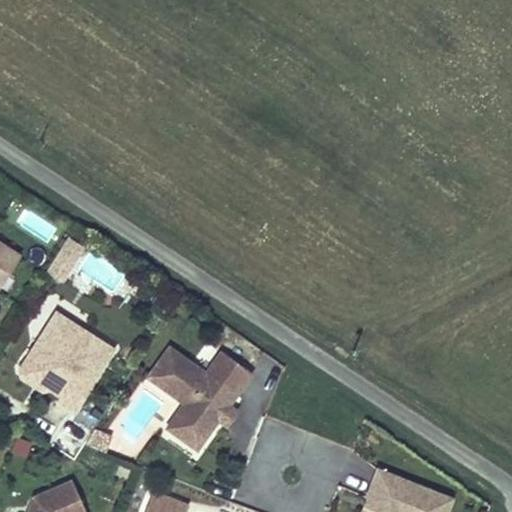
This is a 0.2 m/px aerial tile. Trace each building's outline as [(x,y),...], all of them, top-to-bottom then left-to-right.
[(85,249),(68,237),(45,272),(62,283),(85,249)] [(0,285),(20,255),(0,242),(0,285)] [(72,340),(80,327),(56,312),(48,324),(72,340)] [(73,411),(113,349),(80,327),(72,340),(48,324),(19,369),(33,378),(40,377),(46,381),(44,385),(50,388),(60,395),(57,400),(73,411)] [(235,394),(250,373),(220,352),(205,372),(199,368),(169,347),(147,377),(183,403),(172,419),(202,441),(217,419),(235,394)] [(205,372),(220,352),(214,347),(199,368),(205,372)] [(33,378),(19,369),(21,377),(42,390),(50,388),(44,385),(46,381),(40,377),(33,378)] [(225,426),(236,410),(228,405),(217,419),(225,426)] [(72,458),(99,419),(83,408),(75,420),(72,418),(53,445),(72,458)] [(202,441),(172,419),(165,429),(195,451),(202,441)] [(97,428),(91,444),(108,450),(114,434),(97,428)] [(33,441),(18,436),(14,451),(28,456),(33,441)] [(445,511),(451,497),(377,469),(365,497),(372,500),(366,511),(445,511)] [(29,511),(80,511),(70,485),(34,499),(29,511)] [(185,511),(188,505),(152,491),(143,511),(185,511)] [(366,511),(372,500),(365,497),(359,511),(366,511)]
